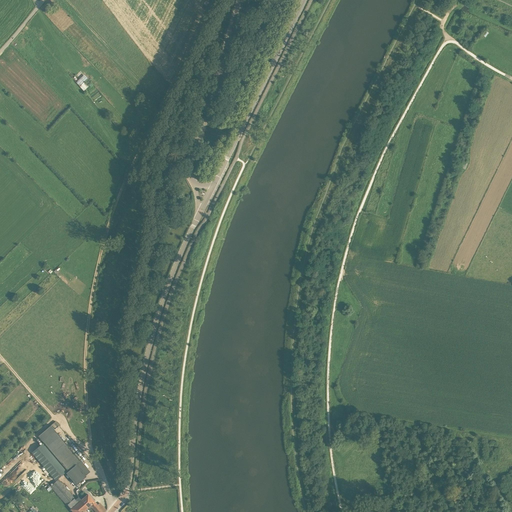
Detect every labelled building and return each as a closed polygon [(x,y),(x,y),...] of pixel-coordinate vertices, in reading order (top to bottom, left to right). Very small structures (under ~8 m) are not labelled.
[(76,82),(83,90),(91,83),(84,75),(76,82)] [(51,426),(51,425),(38,436),(68,471),(66,473),(76,485),(86,476),(83,473),(88,469),(87,469),(82,462),(81,461),(80,461),(75,454),(74,453),(74,452),(73,452),(70,448),(69,448),(68,447),(69,446),(68,446),(64,442),(64,441),(64,442),(63,440),(59,436),(58,435),(58,434),(55,431),(55,430),(54,430),(51,426)] [(55,480),(66,471),(42,444),(32,453),(55,480)] [(76,500),(74,499),(75,498),(59,479),(50,486),(66,505),(67,505),(73,511),(83,511),(87,507),(81,500),(78,503),(76,500)] [(81,500),(87,507),(90,510),(92,507),(96,504),(88,494),(81,500)] [(104,511),(106,511),(102,506),(100,503),(97,505),(103,511),(104,511)]
